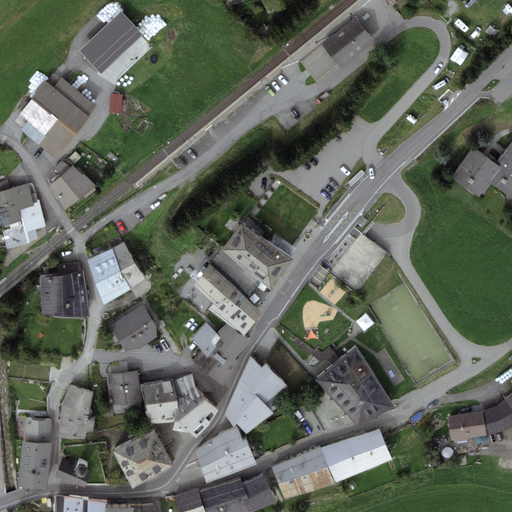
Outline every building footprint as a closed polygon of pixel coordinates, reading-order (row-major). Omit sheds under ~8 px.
[(143,34),(121,11),(79,51),(101,74),(143,34)] [(356,17),(322,45),(341,68),(375,40),(356,17)] [(54,87),(45,80),(19,113),(28,121),(21,130),(56,158),(63,149),(64,150),(91,117),(89,115),(97,105),(62,77),(54,87)] [(123,94),(111,93),(109,112),(121,113),(123,94)] [(490,178),(511,194),(511,142),(496,165),(499,166),(490,178)] [(475,149),(453,179),(477,196),(490,178),(499,166),(496,165),(475,149)] [(54,168),(60,177),(80,199),(96,186),(83,174),(82,175),(73,165),(71,167),(62,160),(54,168)] [(364,173),(361,170),(349,182),(352,185),(364,173)] [(65,211),(80,199),(60,177),(50,186),(65,211)] [(0,222),(7,249),(30,243),(30,241),(38,239),(36,229),(47,227),(39,199),(36,200),(35,197),(32,198),(29,184),(10,189),(8,180),(0,182),(0,222)] [(242,223),(221,249),(258,280),(272,290),(294,259),(242,223)] [(124,242),(111,248),(131,288),(145,279),(124,242)] [(111,248),(87,260),(103,304),(131,288),(111,248)] [(258,280),(221,249),(209,264),(195,286),(213,303),(208,309),(227,323),(244,336),(263,312),(244,295),(258,280)] [(60,275),(40,276),(44,314),(90,316),(88,299),(84,270),(82,270),(79,261),(59,265),(60,275)] [(142,304),(110,326),(125,348),(139,347),(157,336),(157,326),(142,304)] [(369,313),(360,320),(365,326),(374,319),(369,313)] [(201,350),(192,361),(223,385),(239,362),(235,359),(249,340),(244,336),(227,323),(216,333),(206,322),(192,338),(201,350)] [(315,379),(360,427),(392,407),(355,348),(315,379)] [(281,405),(274,397),(287,385),(266,363),(262,368),(251,357),(225,414),(234,426),(236,423),(246,434),(274,412),(273,411),(281,405)] [(107,374),(109,389),(140,385),(138,370),(107,374)] [(190,432),(196,438),(209,425),(219,410),(195,386),(192,373),(173,381),(178,407),(174,408),(173,430),(190,432)] [(172,379),(142,383),(148,424),(171,422),(174,408),(178,407),(173,381),(172,379)] [(142,401),(140,385),(109,389),(111,405),(142,401)] [(93,392),(70,386),(62,406),(58,437),(85,439),(86,432),(94,431),(95,421),(89,419),(93,392)] [(496,407),(484,410),(489,434),(508,429),(511,426),(511,408),(506,400),(496,407)] [(483,411),(448,417),(452,441),(487,435),(483,411)] [(23,440),(49,443),(51,420),(25,418),(23,440)] [(198,459),(207,483),(256,465),(247,441),(242,443),(236,427),(222,433),(195,450),(198,459)] [(380,428),(356,436),(370,469),(394,459),(380,428)] [(112,451),(122,469),(163,446),(153,429),(112,451)] [(336,482),(370,469),(356,436),(321,448),(336,482)] [(23,440),(20,486),(47,488),(51,443),(49,443),(23,440)] [(173,465),(163,446),(122,469),(132,488),(173,465)] [(320,447),(296,457),(309,491),(336,484),(320,447)] [(453,448),(443,449),(444,458),(454,457),(453,448)] [(62,459),(55,476),(84,488),(91,471),(84,468),(86,463),(70,456),(68,461),(62,459)] [(284,498),(309,491),(296,457),(271,467),(284,498)] [(201,491),(207,511),(251,511),(275,502),(263,475),(243,484),(241,479),(201,491)] [(174,496),(179,511),(205,511),(198,489),(174,496)] [(57,495),(57,511),(102,511),(104,503),(57,495)]
